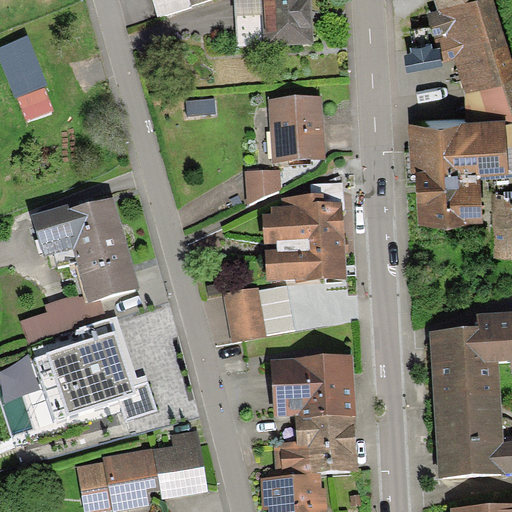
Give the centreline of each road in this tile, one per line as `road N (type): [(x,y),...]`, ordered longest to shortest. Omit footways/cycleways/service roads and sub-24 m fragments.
road 1 (residential): [(244,511),(106,0)]
road 2 (tertiary): [(367,0),(393,511)]
